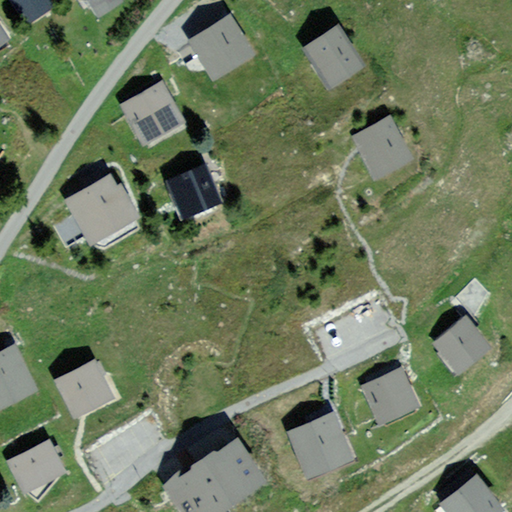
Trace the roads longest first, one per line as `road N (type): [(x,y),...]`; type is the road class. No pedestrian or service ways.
road 1 (residential): [(398,334),(247,402),(84,511)]
road 2 (residential): [(0,246),(110,76),(171,0)]
road 3 (residential): [(369,511),(511,408)]
